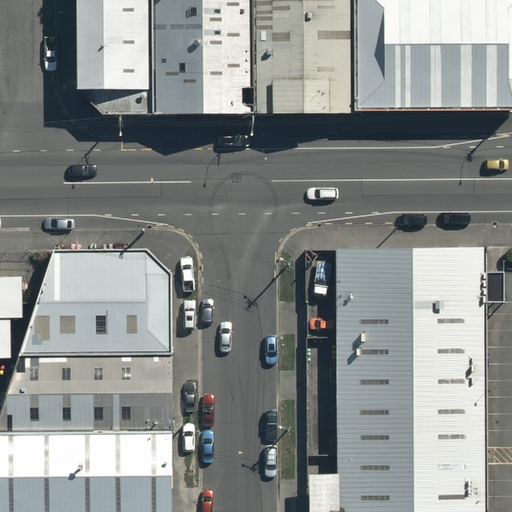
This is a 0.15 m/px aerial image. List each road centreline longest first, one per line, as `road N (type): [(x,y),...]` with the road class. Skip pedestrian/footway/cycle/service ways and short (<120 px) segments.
road 1 (residential): [(238,183),(240,511)]
road 2 (tertiary): [(238,183),(511,182)]
road 3 (tertiary): [(25,184),(238,183)]
road 4 (unclassified): [(23,0),(25,184)]
